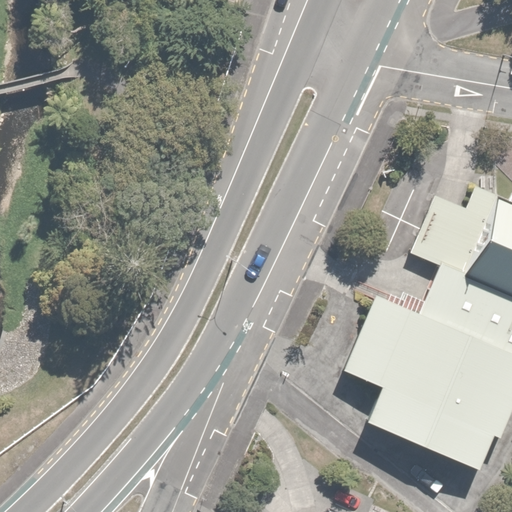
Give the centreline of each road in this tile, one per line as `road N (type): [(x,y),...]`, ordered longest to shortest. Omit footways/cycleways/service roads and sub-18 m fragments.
road 1 (primary): [(19,511),(163,352),(305,41)]
road 2 (primary): [(352,56),(213,340)]
road 3 (primary): [(213,340),(166,417),(89,511)]
road 4 (residential): [(213,340),(191,426),(156,511)]
road 5 (residential): [(352,56),(511,87)]
